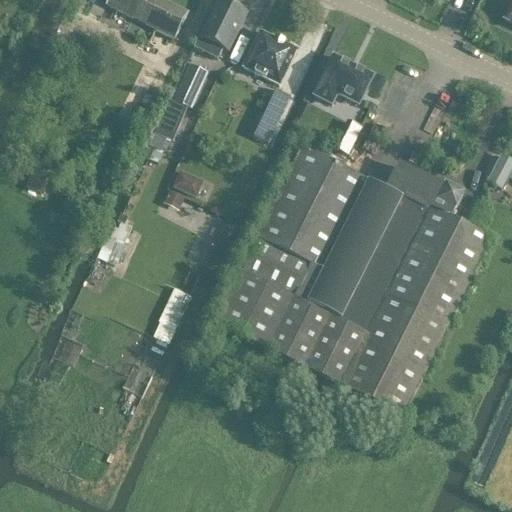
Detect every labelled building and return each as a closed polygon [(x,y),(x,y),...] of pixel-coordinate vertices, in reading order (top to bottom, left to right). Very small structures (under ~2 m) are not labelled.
[(102,0),(101,2),(115,9),(113,12),(141,27),(145,18),(155,34),(163,39),(180,48),(182,44),(195,20),(169,6),(172,0),(102,0)] [(210,45),(237,59),(256,21),(228,7),(210,45)] [(290,94),(306,59),(271,43),(255,79),(290,94)] [(187,69),(186,54),(173,55),(174,70),(187,69)] [(343,64),(323,103),(341,112),(346,101),(367,112),(382,83),(343,64)] [(178,106),(164,138),(178,145),(192,113),(200,116),(217,81),(199,73),(183,109),(178,106)] [(278,151),(299,105),(283,98),(262,144),(278,151)] [(359,153),(381,165),(401,128),(380,116),(359,153)] [(420,155),(431,160),(439,143),(428,138),(420,155)] [(317,145),(312,155),(324,162),(329,152),(317,145)] [(157,153),(152,164),(167,171),(172,159),(170,157),(169,159),(157,153)] [(225,329),(409,422),(499,243),(460,223),(469,202),(408,173),(396,198),(376,188),(324,162),(312,155),(225,329)] [(511,162),(510,161),(497,189),(511,196),(511,162)] [(211,186),(189,177),(183,194),(204,202),(211,186)] [(40,182),(34,194),(50,202),(56,189),(40,182)] [(178,198),(172,211),(187,218),(188,216),(193,205),(178,198)] [(482,218),(491,221),(498,202),(489,199),(482,218)] [(133,270),(138,220),(122,218),(117,268),(133,270)] [(169,330),(162,345),(177,352),(186,333),(200,304),(183,296),(167,329),(169,330)] [(117,442),(128,447),(134,431),(124,427),(117,442)]
